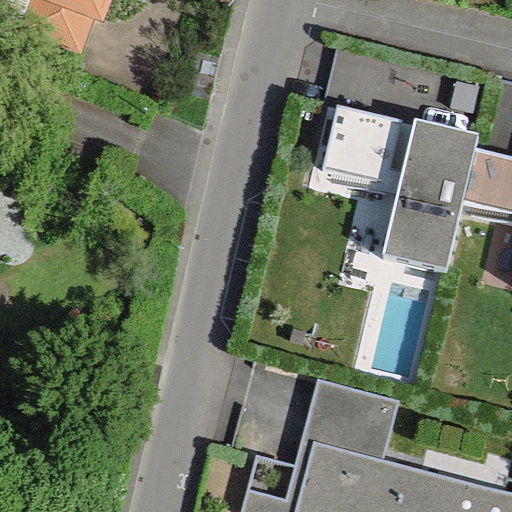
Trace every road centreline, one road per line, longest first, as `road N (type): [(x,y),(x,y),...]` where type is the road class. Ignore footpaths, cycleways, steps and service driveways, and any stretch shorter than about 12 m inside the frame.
road 1 (residential): [(155,511),(274,0)]
road 2 (unknown): [(0,104),(229,195)]
